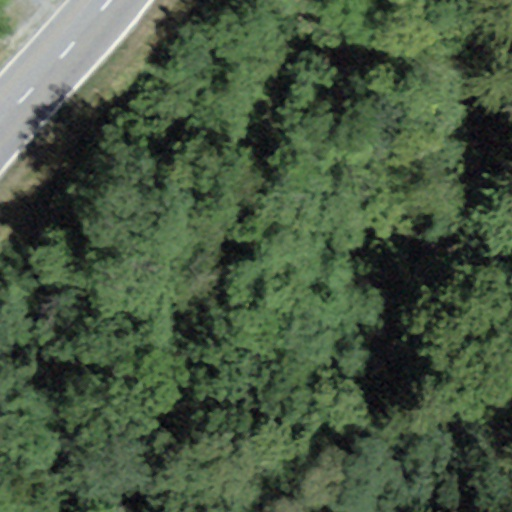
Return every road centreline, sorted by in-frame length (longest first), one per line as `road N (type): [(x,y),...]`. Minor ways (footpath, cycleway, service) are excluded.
road 1 (track): [(147,511),(178,319)]
road 2 (secondary): [(107,0),(0,124)]
